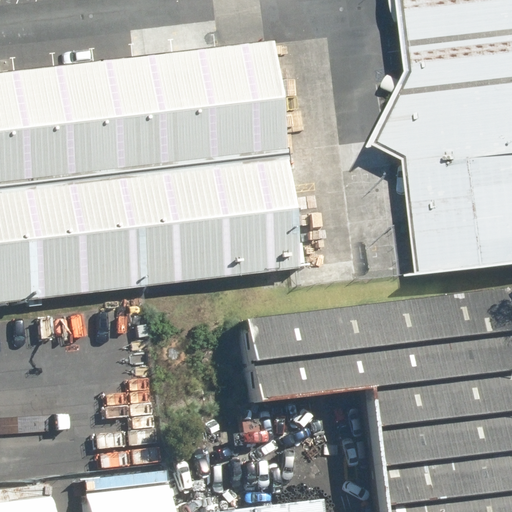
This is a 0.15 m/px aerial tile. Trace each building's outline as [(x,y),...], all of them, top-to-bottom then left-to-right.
[(511,0),(423,0),(431,65),(393,139),(423,154),(437,265),(511,257),(511,0)] [(0,75),(0,305),(296,270),(269,43),(0,75)] [(505,511),(481,297),(210,329),(220,411),(347,396),(360,511),(505,511)] [(158,511),(155,485),(106,492),(109,511),(158,511)] [(62,511),(60,489),(0,496),(0,511),(62,511)] [(315,511),(314,503),(239,511),(315,511)]
